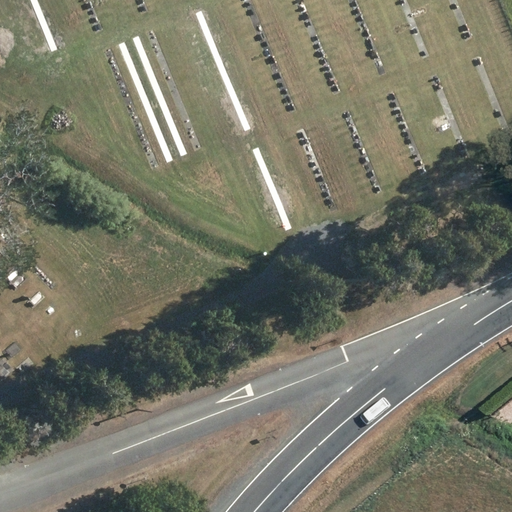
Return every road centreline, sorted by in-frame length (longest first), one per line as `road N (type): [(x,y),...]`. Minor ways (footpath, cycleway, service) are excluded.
road 1 (residential): [(390,384),(348,362),(0,505)]
road 2 (tertiary): [(390,384),(256,511)]
road 3 (tertiary): [(511,302),(390,384)]
